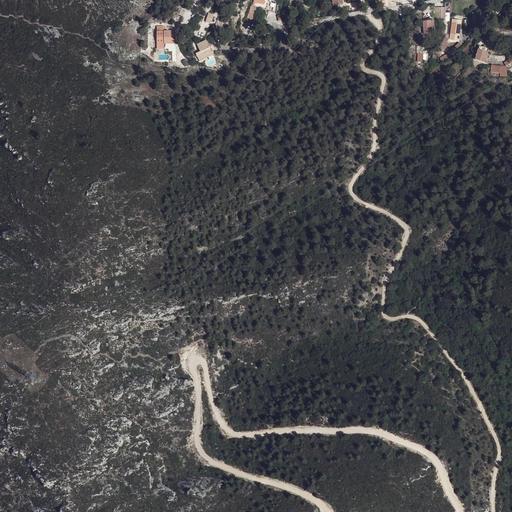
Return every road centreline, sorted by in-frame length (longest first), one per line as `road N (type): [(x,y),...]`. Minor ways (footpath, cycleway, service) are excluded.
road 1 (track): [(366,12),(380,38),(362,69),(383,79),(373,147),(350,195),(405,227),(383,286),(383,315),(425,325),(497,444),(493,511)]
road 2 (track): [(459,511),(438,461),(410,444),(373,432),(232,434),(199,362),(196,441),(207,461),(276,483),(325,511)]
road 3 (unclassified): [(443,0),(283,25),(277,50),(228,48),(219,22)]
